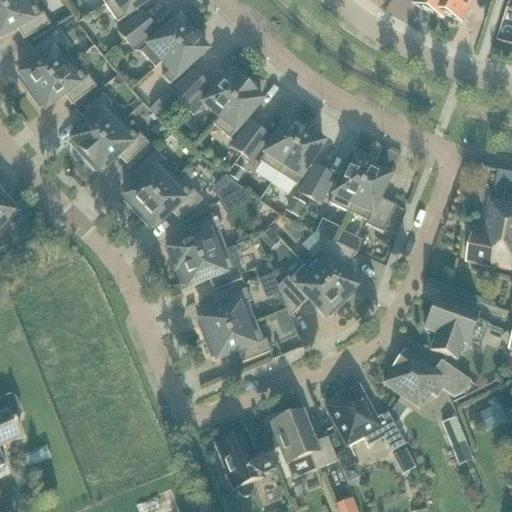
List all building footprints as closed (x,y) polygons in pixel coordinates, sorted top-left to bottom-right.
[(0,0),(0,16),(27,0),(0,0)] [(28,0),(27,0),(0,16),(0,41),(16,32),(22,42),(49,27),(42,15),(39,17),(28,0)] [(114,0),(104,7),(116,25),(154,0),(114,0)] [(417,0),(414,7),(437,18),(445,0),(417,0)] [(462,25),(474,0),(445,0),(437,18),(443,22),(445,17),(462,25)] [(124,43),(148,25),(140,15),(116,34),(124,43)] [(182,22),(180,25),(177,22),(143,52),(139,55),(154,72),(159,67),(159,66),(194,36),(182,22)] [(148,25),(124,43),(131,53),(155,34),(148,25)] [(29,97),(64,70),(52,54),(63,46),(55,36),(30,54),(37,63),(18,77),(21,81),(18,83),(29,97)] [(161,80),(168,88),(206,54),(203,51),(206,49),(194,36),(159,66),(159,67),(167,75),(161,80)] [(84,81),(72,65),(71,65),(64,70),(29,97),(39,111),(42,109),(44,112),(63,98),(70,108),(95,90),(87,79),(84,81)] [(178,104),(199,82),(191,74),(170,96),(178,104)] [(215,124),(247,87),(233,76),(231,79),(228,76),(198,110),(215,124)] [(124,87),(118,80),(109,87),(115,95),(124,87)] [(199,82),(178,104),(187,112),(208,91),(199,82)] [(212,128),(229,142),(261,104),(258,101),(260,99),(247,87),(215,124),(212,128)] [(151,112),(160,120),(175,104),(166,96),(151,112)] [(83,162),(122,125),(108,110),(111,107),(101,98),(79,119),(87,127),(70,143),(73,146),(71,149),(83,162)] [(133,101),(129,106),(134,112),(139,107),(133,101)] [(276,177),(306,131),(291,122),(289,125),(285,122),(258,165),(276,177)] [(122,125),(83,162),(95,174),(97,172),(100,175),(117,159),(125,167),(148,147),(138,137),(136,139),(122,125)] [(240,157),(258,133),(249,126),(231,150),(240,157)] [(150,133),(156,140),(164,133),(158,127),(150,133)] [(276,177),(295,188),(322,146),(318,144),(320,141),(306,131),(276,177)] [(258,133),(240,157),(250,164),(268,140),(258,133)] [(136,218),(175,181),(161,166),(164,164),(155,154),(133,175),(141,184),(124,200),(127,203),(124,205),(136,218)] [(372,167),(371,166),(351,157),(328,206),(347,216),(370,167),(371,168),(372,167)] [(386,175),(371,168),(370,167),(347,216),(366,224),(364,228),(382,236),(395,209),(378,201),(388,180),(385,178),(386,175)] [(233,169),(227,179),(236,185),(242,176),(233,169)] [(309,202),(323,175),(313,169),(298,196),(309,202)] [(511,176),(498,174),(495,189),(511,193),(511,188),(511,176)] [(323,175),(309,202),(319,207),(334,181),(323,175)] [(175,181),(136,218),(148,231),(151,228),(154,231),(171,215),(179,224),(201,203),(192,193),(189,196),(175,181)] [(219,204),(217,205),(226,218),(248,204),(239,191),(219,204)] [(0,230),(15,217),(12,214),(15,211),(7,202),(4,205),(0,200),(0,230)] [(291,201),(284,214),(297,221),(304,208),(291,201)] [(471,238),(467,264),(511,272),(511,265),(511,207),(490,203),(483,240),(471,238)] [(174,273),(175,273),(225,252),(217,234),(220,232),(215,220),(206,224),(205,220),(197,224),(198,227),(187,231),(192,242),(166,253),(174,273)] [(321,224),(315,236),(327,242),(332,245),(338,232),(321,224)] [(301,230),(291,249),(306,257),(317,238),(301,230)] [(258,241),(270,254),(279,245),(268,232),(258,241)] [(311,275),(341,307),(354,295),(351,293),(355,290),(338,273),(357,256),(332,245),(327,242),(317,252),(319,255),(313,260),(320,267),(311,275)] [(225,252),(175,273),(182,289),(185,288),(187,292),(208,283),(213,293),(241,282),(236,270),(232,271),(225,252)] [(341,307),(311,275),(305,268),(290,282),(287,280),(277,289),(289,320),(307,303),(323,320),(326,317),(328,319),(341,307)] [(204,345),(254,325),(247,306),(250,305),(245,292),(217,304),(221,315),(199,323),(201,327),(198,328),(204,345)] [(75,347),(104,335),(96,316),(94,317),(86,295),(58,306),(75,347)] [(461,345),(465,347),(476,317),(434,302),(423,332),(436,336),(430,353),(455,362),(461,345)] [(271,337),(283,333),(275,310),(263,315),(271,337)] [(254,325),(204,345),(211,361),(214,360),(216,364),(237,355),(242,366),(270,355),(265,342),(262,344),(254,325)] [(55,352),(67,349),(62,328),(50,331),(55,352)] [(452,402),(460,397),(469,385),(440,364),(432,376),(403,356),(393,371),(394,371),(383,386),(418,411),(428,396),(435,401),(440,394),(452,402)] [(104,420),(133,409),(126,390),(123,390),(115,369),(88,379),(104,420)] [(342,402),(326,411),(346,448),(362,439),(367,449),(383,440),(390,454),(404,447),(393,428),(388,418),(387,416),(374,423),(357,390),(341,399),(342,402)] [(0,455),(0,450),(21,441),(15,425),(20,423),(21,419),(14,402),(9,400),(0,403),(0,468),(5,466),(0,455)] [(399,403),(388,418),(393,428),(407,409),(399,403)] [(500,407),(479,416),(487,433),(507,423),(500,407)] [(270,426),(286,467),(308,458),(314,473),(336,464),(326,441),(314,446),(301,414),(286,420),(285,416),(272,421),(274,425),(270,426)] [(440,426),(450,450),(464,444),(455,420),(440,426)] [(95,444),(111,444),(111,428),(95,428),(95,444)] [(253,490),(252,489),(251,485),(263,481),(261,477),(274,472),(265,450),(252,455),(245,436),(214,448),(232,493),(236,491),(237,495),(238,496),(239,497),(240,498),(241,499),(243,500),(245,500),(246,500),(247,500),(248,499),(250,499),(251,498),(251,497),(252,496),(253,494),(253,493),(253,492),(253,490)] [(116,486),(157,469),(150,451),(148,452),(144,442),(105,458),(116,486)] [(357,482),(353,470),(342,475),(346,486),(357,482)] [(120,505),(124,511),(159,511),(148,490),(120,505)]
